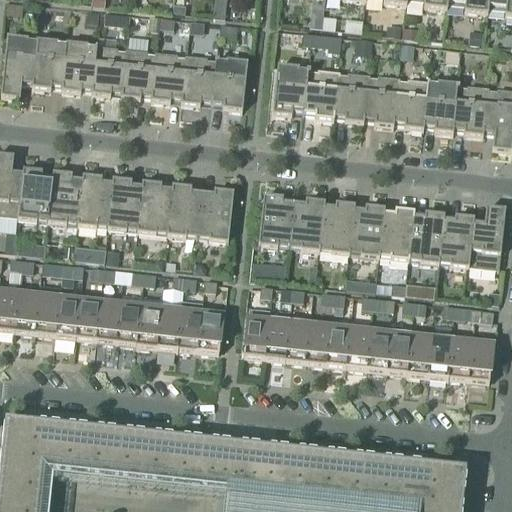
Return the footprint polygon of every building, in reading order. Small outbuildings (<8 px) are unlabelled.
[(364,0),(364,3),(365,3),(382,5),(382,10),(405,12),(406,7),(405,7),(405,0),(364,0)] [(446,17),(446,12),(445,12),(446,0),(405,0),(405,7),(406,7),(423,9),(422,14),(446,17)] [(486,21),(487,16),(486,16),(487,0),(446,0),(445,12),(446,12),(463,14),(463,18),(486,21)] [(511,0),(487,0),(486,16),(487,16),(504,18),(503,23),(511,23),(511,0)] [(215,1),(212,24),(223,25),(226,2),(215,1)] [(173,4),(171,20),(183,21),(184,5),(173,4)] [(6,13),(5,24),(21,25),(21,14),(6,13)] [(250,31),(134,21),(133,33),(161,36),(160,46),(221,51),(220,64),(233,65),(235,48),(249,50),(250,31)] [(303,38),(302,51),(340,54),(341,42),(303,38)] [(31,96),(37,47),(35,47),(35,49),(27,48),(27,46),(6,44),(0,98),(0,104),(19,106),(20,91),(31,92),(31,96)] [(60,99),(61,99),(66,50),(65,50),(65,52),(56,51),(57,49),(37,47),(31,96),(49,98),(50,94),(61,95),(60,99)] [(90,102),(91,102),(96,54),(95,53),(94,55),(86,54),(86,52),(66,50),(61,99),(79,101),(80,97),(91,98),(90,102)] [(120,105),(121,105),(126,57),(124,57),(124,58),(116,57),(116,56),(96,54),(91,102),(109,104),(110,100),(120,101),(120,105)] [(150,108),(151,109),(156,60),(154,60),(154,61),(146,61),(146,59),(126,57),(121,105),(139,107),(139,103),(150,104),(150,108)] [(180,112),(186,63),(184,63),(184,65),(176,64),(176,62),(156,60),(151,109),(169,110),(169,107),(180,108),(180,112)] [(199,110),(211,111),(216,66),(214,66),(214,68),(206,67),(206,65),(186,63),(180,112),(198,114),(199,110)] [(216,66),(211,111),(222,112),(222,116),(241,118),(246,70),(225,67),(225,69),(217,68),(217,67),(216,66)] [(291,120),(302,121),(307,76),(305,76),(305,78),(297,77),(297,75),(276,73),(271,121),(290,123),(291,120)] [(314,126),(332,128),(337,79),(317,77),(317,79),(309,78),(309,76),(307,76),(302,121),(314,122),(314,126)] [(343,129),(362,131),(367,83),(347,80),(347,82),(338,81),(339,80),(337,79),(332,128),(333,124),(344,125),(343,129)] [(373,132),(392,134),(397,86),(377,84),(376,85),(368,84),(368,83),(367,83),(362,131),(363,127),(374,129),(373,132)] [(403,136),(421,138),(427,89),(406,87),(406,88),(398,88),(398,86),(397,86),(392,134),(393,131),(404,132),(403,136)] [(433,139),(451,141),(456,92),(436,90),(436,92),(428,91),(428,89),(427,89),(421,138),(422,138),(422,134),(433,135),(433,139)] [(463,142),(481,144),(486,96),(466,93),(466,95),(458,94),(458,93),(456,92),(451,141),(452,141),(452,137),(463,138),(463,142)] [(486,96),(481,144),(482,144),(482,140),(493,141),(491,157),(510,159),(511,143),(511,98),(496,97),(496,98),(488,97),(488,96),(486,96)] [(16,227),(17,227),(23,177),(22,177),(21,181),(11,180),(12,164),(0,162),(0,223),(17,225),(16,227)] [(46,230),(47,230),(52,180),(51,184),(40,183),(41,179),(23,177),(17,227),(36,229),(36,227),(46,229),(46,230)] [(76,233),(77,233),(82,183),(81,183),(81,187),(70,186),(70,182),(52,180),(47,230),(65,232),(66,231),(76,232),(76,233)] [(106,236),(107,236),(112,187),(111,187),(111,190),(100,189),(100,185),(82,183),(77,233),(95,235),(95,234),(106,235),(106,236)] [(136,240),(137,240),(142,190),(141,190),(141,194),(130,193),(130,189),(112,187),(107,236),(125,238),(125,237),(136,238),(136,240)] [(166,243),(172,193),(171,193),(170,197),(159,196),(160,192),(142,190),(137,240),(155,242),(155,240),(166,242),(166,243)] [(185,244),(196,245),(201,200),(189,199),(190,195),(172,193),(166,243),(185,245),(185,244)] [(201,200),(196,245),(208,246),(208,247),(226,249),(225,251),(227,251),(232,200),(213,198),(213,202),(201,200)] [(276,253),(288,255),(293,210),(281,209),(281,205),(262,203),(257,254),(258,255),(258,253),(276,255),(276,253)] [(299,257),(317,259),(323,209),(305,207),(304,211),(293,210),(288,255),(299,256),(299,257)] [(329,260),(347,262),(353,213),(335,211),(334,215),(323,213),(324,209),(323,209),(317,259),(318,259),(318,258),(329,259),(329,260)] [(359,264),(377,266),(382,216),(364,214),(364,218),(353,217),(353,213),(347,262),(348,263),(348,261),(359,262),(359,264)] [(472,225),(467,275),(467,274),(497,277),(504,217),(485,215),(483,231),(472,229),(473,226),(472,225)] [(389,267),(407,269),(412,219),(394,217),(394,221),(383,220),(383,216),(382,216),(377,266),(378,266),(378,264),(389,266),(389,267)] [(418,270),(437,272),(442,222),(424,220),(424,224),(413,223),(413,219),(412,219),(407,269),(408,269),(408,268),(419,269),(418,270)] [(448,273),(467,275),(472,225),(454,224),(453,227),(442,226),(443,222),(442,222),(437,272),(438,271),(448,272),(448,273)] [(117,270),(119,257),(76,250),(73,263),(117,270)] [(72,254),(63,253),(62,263),(71,264),(72,254)] [(9,278),(20,279),(21,268),(10,267),(9,278)] [(21,268),(20,279),(32,280),(33,269),(21,268)] [(49,282),(61,283),(62,272),(51,271),(49,282)] [(62,272),(61,283),(72,285),(73,273),(62,272)] [(90,287),(101,288),(102,277),(91,275),(90,287)] [(102,277),(101,288),(113,289),(114,278),(102,277)] [(131,291),(142,292),(143,281),(132,280),(131,291)] [(143,281),(142,292),(153,293),(155,282),(143,281)] [(171,295),(182,296),(184,285),(172,284),(171,295)] [(184,285),(182,296),(194,298),(195,287),(184,285)] [(216,289),(204,287),(203,298),(214,300),(216,289)] [(34,342),(54,345),(58,305),(60,294),(39,292),(38,302),(34,342)] [(260,293),(260,295),(259,304),(270,306),(271,295),(260,293)] [(279,307),(290,308),(292,297),(280,296),(279,307)] [(292,297),(290,308),(302,309),(303,298),(292,297)] [(424,305),(432,305),(433,298),(428,297),(425,299),(424,305)] [(0,338),(14,340),(18,300),(0,298),(0,338)] [(486,311),(496,312),(498,300),(488,299),(486,311)] [(14,340),(34,342),(38,302),(18,300),(14,340)] [(320,311),(331,312),(332,301),(321,300),(320,311)] [(332,301),(331,312),(342,314),(343,303),(332,301)] [(360,316),(372,317),(373,306),(361,304),(360,316)] [(54,345),(74,347),(79,307),(58,305),(54,345)] [(373,306),(372,317),(383,318),(384,307),(373,306)] [(74,347),(95,349),(99,309),(79,307),(74,347)] [(177,358),(196,360),(201,320),(202,310),(181,308),(180,318),(176,359),(177,359),(177,358)] [(95,349),(115,351),(119,311),(99,309),(95,349)] [(401,320),(412,321),(413,310),(402,309),(401,320)] [(413,310),(412,321),(423,322),(425,311),(413,310)] [(134,355),(135,355),(140,313),(119,311),(115,351),(135,353),(134,355)] [(135,355),(156,357),(160,315),(140,313),(135,355)] [(441,324),(453,326),(454,314),(442,313),(441,324)] [(454,314),(453,326),(464,327),(465,316),(454,314)] [(156,357),(176,359),(180,318),(160,315),(156,357)] [(243,365),(264,367),(268,327),(269,318),(248,315),(243,365)] [(481,317),(470,316),(469,328),(480,329),(481,317)] [(481,317),(480,329),(491,330),(492,319),(481,317)] [(201,320),(196,360),(217,362),(222,322),(201,320)] [(264,367),(284,369),(288,329),(268,327),(264,367)] [(284,369),(304,372),(308,332),(288,329),(284,369)] [(304,372),(324,374),(329,334),(308,332),(304,372)] [(324,374),(345,376),(349,336),(329,334),(324,374)] [(345,376),(365,378),(369,338),(349,336),(345,376)] [(365,378),(385,380),(390,340),(369,338),(365,378)] [(405,384),(410,343),(390,340),(385,380),(405,383),(405,384)] [(405,384),(426,386),(430,345),(410,343),(405,384)] [(426,386),(446,388),(450,347),(430,345),(426,386)] [(447,387),(466,389),(471,349),(450,347),(446,388),(447,388),(447,387)] [(471,349),(466,389),(487,391),(492,351),(471,349)] [(56,480),(62,481),(67,436),(4,429),(0,462),(0,463),(45,468),(44,473),(56,474),(56,480)] [(62,481),(90,484),(95,439),(67,436),(62,481)] [(90,484),(118,487),(123,442),(95,439),(90,484)] [(118,487),(146,490),(151,445),(123,442),(118,487)] [(146,490),(173,493),(178,448),(151,445),(146,490)] [(178,448),(173,493),(214,497),(228,499),(226,511),(460,511),(465,475),(233,450),(233,454),(219,452),(178,448)] [(0,491),(42,496),(44,473),(45,468),(0,463),(0,491)] [(0,511),(40,511),(42,496),(0,491),(0,511)]
